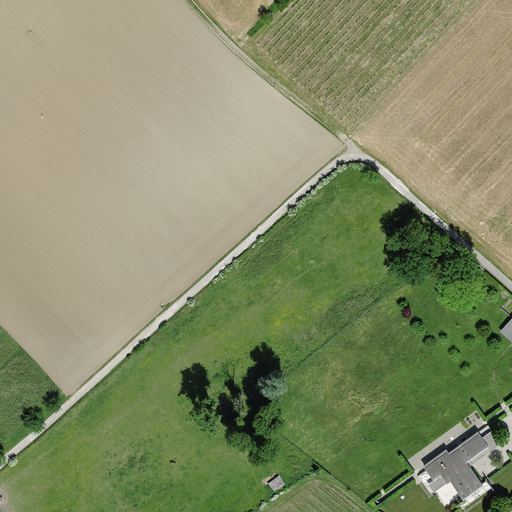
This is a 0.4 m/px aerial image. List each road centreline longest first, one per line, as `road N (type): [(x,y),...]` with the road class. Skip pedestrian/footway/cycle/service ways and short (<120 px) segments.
road 1 (track): [(0,465),(356,152)]
road 2 (track): [(189,0),(356,152)]
road 3 (track): [(356,152),(511,286)]
